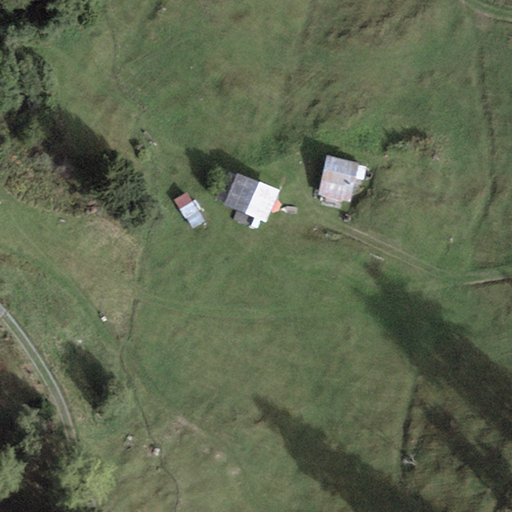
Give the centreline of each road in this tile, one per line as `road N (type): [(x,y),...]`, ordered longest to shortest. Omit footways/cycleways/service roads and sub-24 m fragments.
road 1 (track): [(0,200),(152,301),(326,315),(511,273)]
road 2 (track): [(98,511),(38,360),(0,310)]
